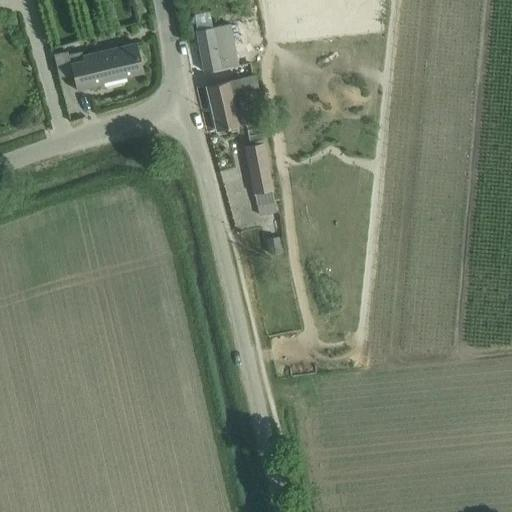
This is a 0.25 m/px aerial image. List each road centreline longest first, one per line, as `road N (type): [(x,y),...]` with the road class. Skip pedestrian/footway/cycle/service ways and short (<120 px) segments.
road 1 (unclassified): [(282,511),(182,106)]
road 2 (unclassified): [(0,169),(182,106)]
